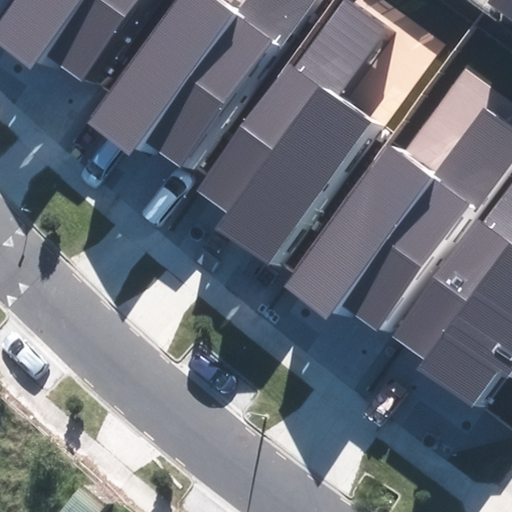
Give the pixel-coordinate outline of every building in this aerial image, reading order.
[(19,0),(0,26),(0,39),(35,65),(47,49),(94,83),(154,0),(19,0)] [(208,0),(176,0),(87,122),(129,152),(141,135),(187,169),(311,0),(246,0),(233,18),(208,0)] [(388,27),(351,0),(343,0),(295,67),(293,65),(202,189),(231,210),(219,227),(267,262),(368,123),(335,99),(388,27)] [(511,0),(491,0),(490,1),(511,17),(511,0)] [(387,148),(286,285),(327,315),(339,299),(386,333),(511,161),(511,128),(485,109),(432,182),(387,148)] [(511,180),(397,337),(426,357),(419,367),(470,404),(495,370),(503,376),(511,364),(511,180)]
